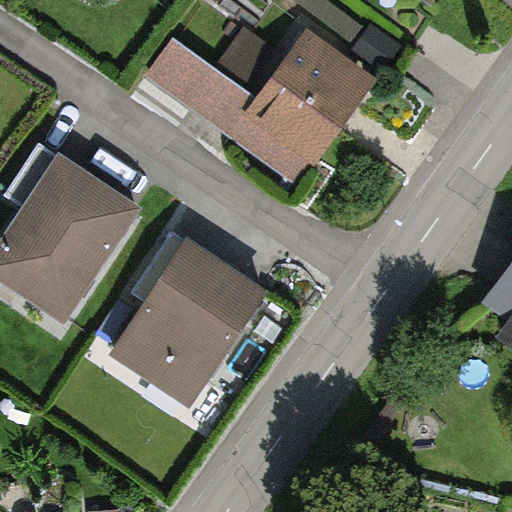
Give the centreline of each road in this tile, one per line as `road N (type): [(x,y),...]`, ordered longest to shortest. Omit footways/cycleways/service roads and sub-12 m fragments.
road 1 (residential): [(386,297),(0,24)]
road 2 (tertiary): [(386,297),(230,511)]
road 3 (tertiary): [(511,120),(386,297)]
